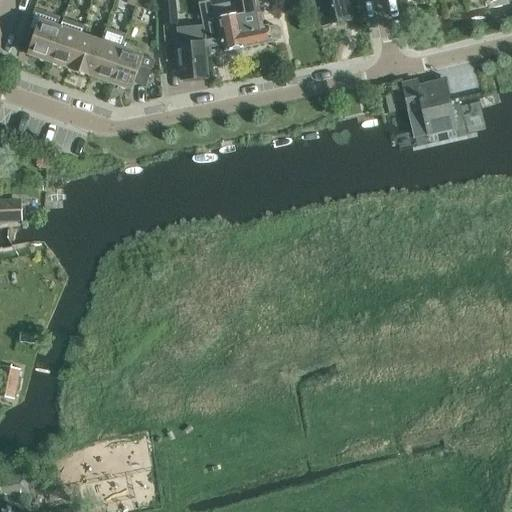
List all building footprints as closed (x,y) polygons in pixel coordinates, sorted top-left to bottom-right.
[(145,0),(138,0),(136,7),(145,10),(148,1),(145,0)] [(174,0),(159,0),(162,25),(176,24),(174,0)] [(207,48),(223,45),(225,52),(228,51),(232,54),(241,52),(243,48),(272,42),(271,41),(278,40),(281,36),(279,28),(276,26),(269,28),(269,26),(263,27),(257,0),(240,0),(243,13),(218,18),(218,16),(201,19),(207,48)] [(311,0),(313,7),(319,6),(324,25),(349,20),(344,0),(311,0)] [(27,54),(48,62),(59,28),(57,27),(60,18),(35,9),(23,42),(30,44),(27,54)] [(68,69),(80,35),(83,25),(63,18),(60,28),(59,28),(48,62),(68,69)] [(204,78),(206,77),(203,43),(188,44),(186,27),(176,28),(181,80),(192,79),(194,81),(201,80),(204,78)] [(68,69),(89,76),(101,42),(80,35),(68,69)] [(89,76),(110,83),(122,49),(101,42),(89,76)] [(122,49),(110,83),(131,90),(133,83),(145,87),(154,60),(122,49)] [(402,84),(413,131),(425,128),(427,136),(456,129),(444,80),(418,87),(416,81),(402,84)] [(0,220),(18,219),(17,203),(0,204),(0,220)] [(0,252),(2,252),(3,253),(13,251),(13,250),(26,247),(25,243),(12,245),(12,246),(2,249),(2,248),(0,247),(0,252)] [(0,375),(0,396),(14,400),(19,372),(2,368),(0,375)] [(27,489),(25,472),(0,475),(0,487),(19,485),(19,490),(27,489)] [(19,485),(0,487),(0,490),(0,493),(19,490),(19,485)]
